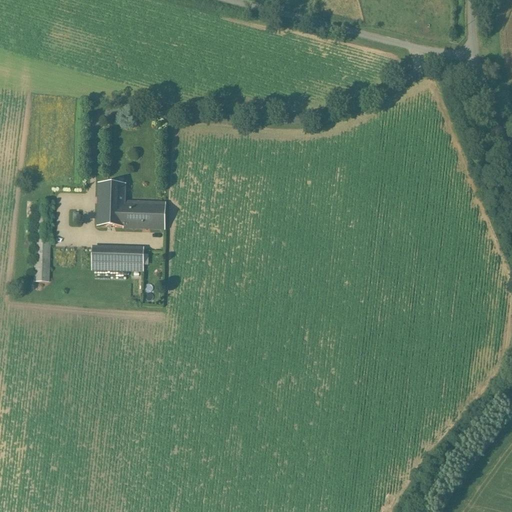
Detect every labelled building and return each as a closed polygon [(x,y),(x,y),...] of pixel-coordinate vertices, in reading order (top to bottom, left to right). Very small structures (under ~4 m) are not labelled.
[(125,186),(99,185),(98,205),(125,206),(125,204),(125,186)] [(34,267),(34,283),(48,283),(50,203),(36,202),(34,263),(34,267)] [(125,206),(98,205),(98,227),(142,229),(142,205),(125,204),(125,206)] [(164,205),(142,205),(142,229),(163,229),(164,205)] [(101,249),(93,249),(93,250),(92,269),(92,270),(100,270),(101,249)] [(124,250),(101,249),(100,270),(111,271),(123,271),(124,250)] [(142,250),(124,250),(123,271),(128,271),(142,271),(142,250)]
